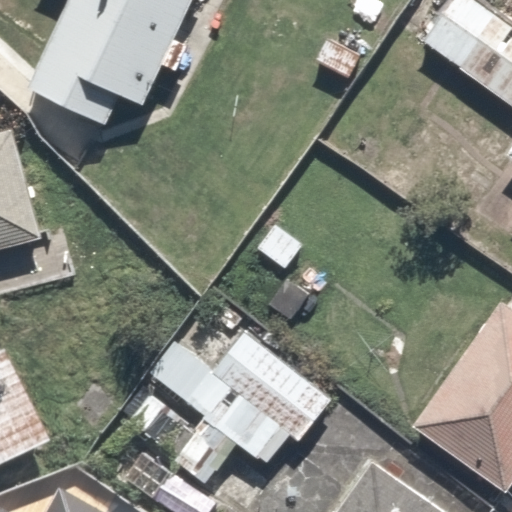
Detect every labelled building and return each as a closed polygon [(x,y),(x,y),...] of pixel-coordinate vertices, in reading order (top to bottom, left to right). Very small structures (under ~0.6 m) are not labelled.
[(77,0),(35,87),(156,146),(226,0),(77,0)] [(511,18),(484,0),(456,0),(425,47),(511,104),(511,18)] [(0,250),(50,238),(46,222),(25,138),(0,143),(0,250)] [(511,297),(421,425),(511,489),(511,297)] [(263,511),(339,395),(227,323),(177,401),(153,385),(127,427),(258,511),(263,511)] [(0,482),(62,452),(14,353),(0,359),(0,482)] [(460,511),(377,455),(337,511),(460,511)] [(122,511),(102,497),(90,511),(122,511)]
